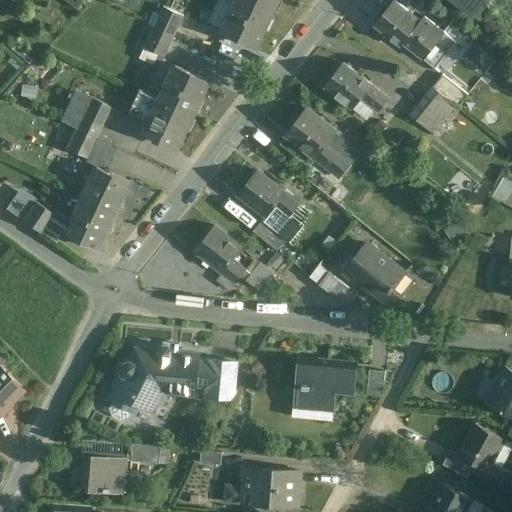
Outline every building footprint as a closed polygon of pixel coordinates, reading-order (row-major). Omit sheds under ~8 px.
[(273,13),(244,0),(238,0),(224,31),(257,46),(273,13)] [(278,0),(244,0),(273,13),(278,0)] [(421,21),(395,1),(375,26),(401,47),(404,43),(425,60),(446,33),(425,17),(421,21)] [(185,17),(165,7),(156,27),(176,37),(185,17)] [(176,37),(156,27),(146,49),(166,58),(176,37)] [(389,97),(345,63),(326,87),(353,108),(361,97),(379,110),(389,97)] [(209,80),(176,65),(161,98),(160,99),(193,114),(209,80)] [(469,95),(443,74),(433,87),(459,108),(469,95)] [(459,108),(433,87),(411,115),(438,136),(460,109),(459,108)] [(193,114),(160,99),(161,98),(142,89),(131,112),(150,121),(145,132),(177,148),(193,114)] [(110,107),(90,97),(81,117),(66,110),(61,122),(75,128),(76,128),(96,137),(110,107)] [(335,129),(309,108),(288,135),(304,147),(331,168),(342,154),(325,141),(335,129)] [(96,137),(76,128),(75,128),(66,148),(86,158),(96,137)] [(304,147),(288,135),(281,145),(297,157),(304,147)] [(129,182),(97,166),(81,200),(114,215),(129,182)] [(301,202),(260,170),(240,195),(268,216),(276,206),(290,216),(301,202)] [(31,209),(14,198),(6,209),(23,221),(31,209)] [(114,215),(81,200),(71,222),(66,233),(99,248),(114,215)] [(54,213),(37,201),(31,209),(23,221),(40,233),(54,213)] [(71,222),(55,211),(54,213),(40,233),(54,243),(60,230),(66,233),(71,222)] [(286,239),(262,220),(253,231),(277,251),(286,239)] [(244,248),(216,227),(197,251),(237,283),(248,270),(235,260),(244,248)] [(405,274),(368,244),(346,271),(356,279),(358,276),(386,298),(392,290),(392,291),(396,287),(395,286),(405,274)] [(260,262),(245,280),(258,290),(272,272),(260,262)] [(349,288),(329,272),(319,284),(339,300),(349,288)] [(159,352),(137,349),(131,361),(128,359),(123,361),(119,368),(121,374),(115,384),(118,386),(111,399),(114,401),(110,408),(113,416),(121,420),(129,417),(132,410),(135,412),(139,404),(153,411),(164,392),(196,395),(197,384),(207,385),(209,364),(199,363),(199,356),(171,353),(171,349),(168,346),(162,346),(159,348),(159,352)] [(328,366),(318,365),(319,356),(301,354),(298,388),(309,389),(307,410),(333,413),(335,391),(354,393),(356,368),(328,365),(328,366)] [(0,412),(0,413),(3,413),(11,405),(11,402),(10,401),(22,389),(2,370),(3,369),(3,362),(0,359),(0,412)] [(237,363),(210,360),(209,364),(207,385),(206,396),(230,399),(234,390),(237,363)] [(511,369),(505,366),(504,368),(508,370),(490,402),(487,400),(485,402),(511,416),(511,369)] [(386,371),(369,370),(367,395),(383,396),(386,371)] [(505,439),(476,423),(459,455),(475,464),(471,471),(471,472),(484,479),(493,463),(505,439)] [(161,447),(133,444),(131,461),(159,464),(161,447)] [(475,464),(459,455),(451,450),(443,464),(468,478),(471,472),(471,471),(475,464)] [(222,453),(201,451),(200,463),(221,465),(222,453)] [(123,459),(85,455),(82,489),(119,492),(123,459)] [(511,473),(493,463),(484,479),(511,493),(511,473)] [(301,472),(246,467),(243,503),(298,508),(301,472)] [(443,483),(427,511),(465,511),(473,499),(443,483)]
